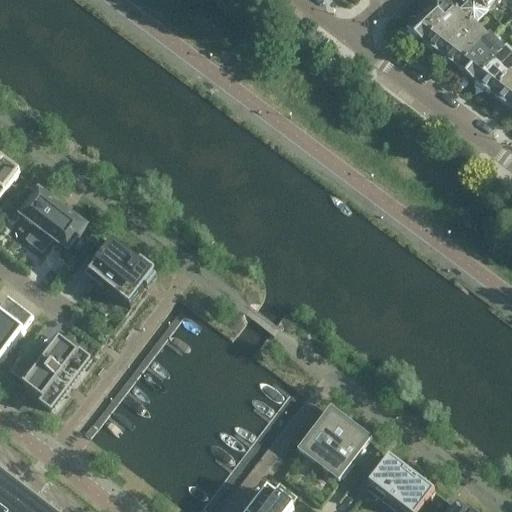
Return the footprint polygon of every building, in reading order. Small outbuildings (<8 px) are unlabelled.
[(471,30),(473,28),(489,13),(487,11),(475,0),(471,0),(466,6),(456,15),(471,30)] [(501,3),(498,0),(475,0),(487,11),(495,3),(498,6),(501,3)] [(424,46),(454,17),(438,2),(406,33),(424,46)] [(441,60),(471,30),(456,15),(454,17),(424,46),(441,60)] [(458,73),(488,44),(473,28),(471,30),(441,60),(458,73)] [(475,86),(505,57),(490,41),(488,44),(458,73),(475,86)] [(493,99),(511,80),(511,59),(507,55),(505,57),(475,86),(493,99)] [(511,112),(511,111),(511,80),(493,99),(511,112)] [(0,206),(21,178),(0,162),(0,206)] [(21,219),(37,231),(27,244),(43,255),(53,243),(69,255),(88,230),(68,215),(40,194),(21,219)] [(91,281),(131,312),(146,292),(149,295),(158,284),(132,264),(135,261),(115,246),(104,261),(106,262),(91,281)] [(0,315),(0,367),(34,323),(9,304),(0,315)] [(41,411),(53,420),(68,401),(65,399),(81,377),(84,380),(93,368),(81,358),(79,362),(62,348),(26,395),(29,397),(29,398),(34,402),(35,401),(43,408),(41,411)] [(306,451),(341,479),(367,444),(332,417),(306,451)] [(370,488),(400,511),(423,511),(425,511),(424,510),(425,508),(426,509),(436,496),(390,462),(381,474),(381,475),(380,477),(379,476),(370,488)] [(40,511),(0,481),(0,511),(40,511)] [(259,511),(293,511),(272,496),(259,511)]
